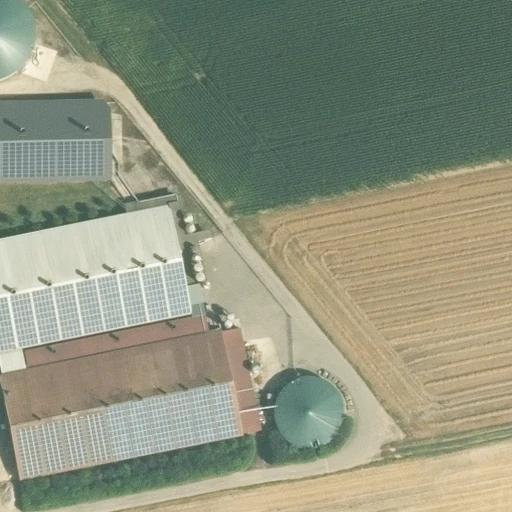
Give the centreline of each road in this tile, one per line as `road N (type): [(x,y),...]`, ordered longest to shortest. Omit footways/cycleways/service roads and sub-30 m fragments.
road 1 (track): [(409,448),(44,0)]
road 2 (track): [(118,511),(511,430)]
